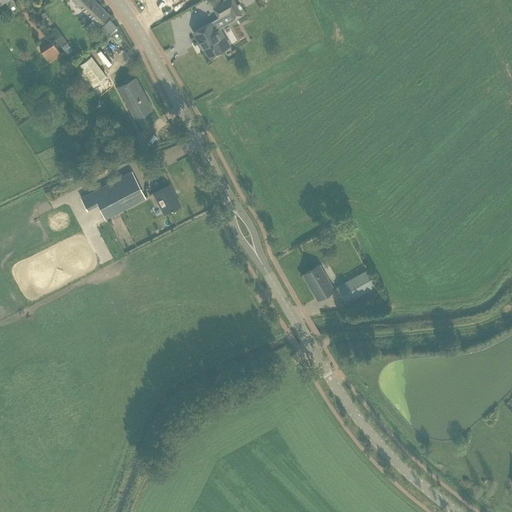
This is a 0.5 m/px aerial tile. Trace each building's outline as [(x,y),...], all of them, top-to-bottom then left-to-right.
[(71,0),(98,26),(109,15),(94,0),(71,0)] [(234,20),(243,15),(233,0),(223,0),(211,7),(219,20),(229,13),(234,20)] [(107,35),(116,26),(109,19),(100,28),(107,35)] [(220,28),(216,30),(211,21),(193,32),(203,49),(204,48),(209,57),(230,45),(220,28)] [(60,46),(67,42),(55,26),(49,30),(60,46)] [(49,64),(61,55),(51,41),(39,50),(49,64)] [(92,90),(106,78),(91,58),(76,69),(92,90)] [(135,117),(151,108),(134,78),(122,85),(132,103),(128,105),(135,117)] [(136,149),(142,145),(138,138),(132,142),(136,149)] [(105,219),(143,199),(129,173),(81,198),(87,211),(98,205),(105,219)] [(171,193),(173,192),(169,184),(152,193),(162,214),(178,206),(171,193)] [(317,299),(333,289),(319,265),(305,273),(315,290),(313,292),(317,299)] [(365,270),(357,275),(367,290),(375,285),(371,279),(370,279),(365,270)] [(346,302),(367,290),(357,275),(337,287),(346,302)] [(380,297),(375,300),(378,305),(383,302),(380,297)]
